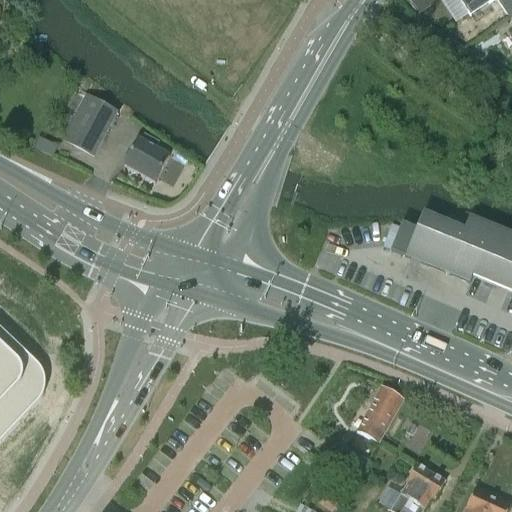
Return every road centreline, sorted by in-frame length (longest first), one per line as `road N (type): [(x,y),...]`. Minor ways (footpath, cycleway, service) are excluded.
road 1 (tertiary): [(200,295),(340,339),(511,410)]
road 2 (tertiary): [(511,385),(221,262)]
road 3 (tertiary): [(221,262),(334,55),(375,0)]
road 4 (tertiary): [(348,0),(189,252)]
road 5 (residential): [(72,492),(200,295)]
road 6 (residential): [(164,285),(91,430),(72,492)]
road 7 (track): [(511,133),(433,88),(339,9)]
road 8 (tertiary): [(189,252),(130,236),(0,165)]
road 9 (tertiary): [(0,199),(94,260),(164,285)]
